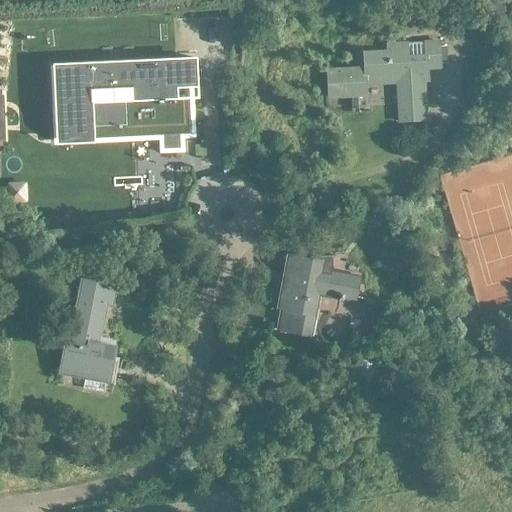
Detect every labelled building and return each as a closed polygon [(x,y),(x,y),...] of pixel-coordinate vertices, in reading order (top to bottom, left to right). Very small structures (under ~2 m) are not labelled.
[(363,53),(364,67),(326,69),(327,99),(368,96),(368,84),(397,82),(399,122),(426,120),(423,81),(428,80),(427,68),(440,67),(439,42),(386,45),(387,52),(363,53)] [(196,60),(53,66),(57,144),(160,139),(161,152),(184,152),(183,139),(196,138),(194,85),(199,85),(196,60)] [(335,255),(294,257),(288,256),(278,308),(279,308),(275,330),(308,336),(316,291),(340,295),(339,301),(343,301),(343,298),(355,301),(359,277),(331,272),(333,265),(332,256),(335,256),(335,255)] [(81,279),(77,298),(69,344),(65,343),(59,374),(85,379),(83,389),(104,393),(106,383),(109,383),(117,347),(97,343),(98,336),(95,336),(98,322),(103,323),(106,305),(112,306),(116,286),(81,279)] [(40,312),(39,323),(49,325),(50,313),(40,312)] [(388,321),(373,318),(371,331),(385,334),(388,321)]
